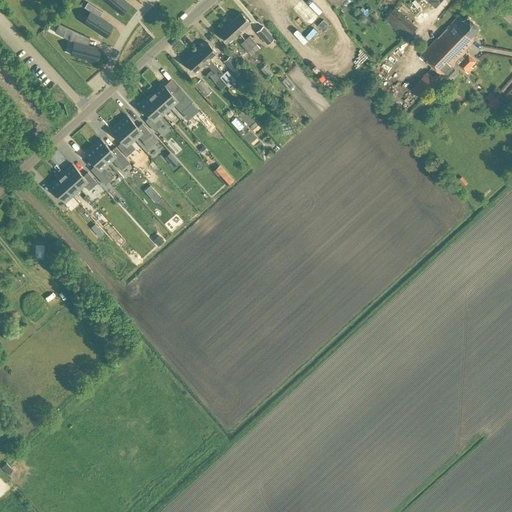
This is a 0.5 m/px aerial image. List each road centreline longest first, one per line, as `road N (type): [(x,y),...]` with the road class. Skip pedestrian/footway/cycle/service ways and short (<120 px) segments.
road 1 (tertiary): [(0,188),(116,83)]
road 2 (tertiary): [(116,83),(208,0)]
